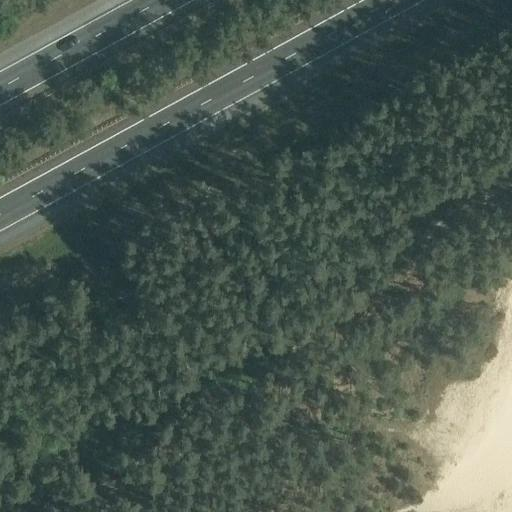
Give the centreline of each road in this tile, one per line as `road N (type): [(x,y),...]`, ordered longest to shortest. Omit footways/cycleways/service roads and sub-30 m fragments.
road 1 (motorway): [(0,220),(408,0)]
road 2 (motorway): [(154,0),(0,88)]
